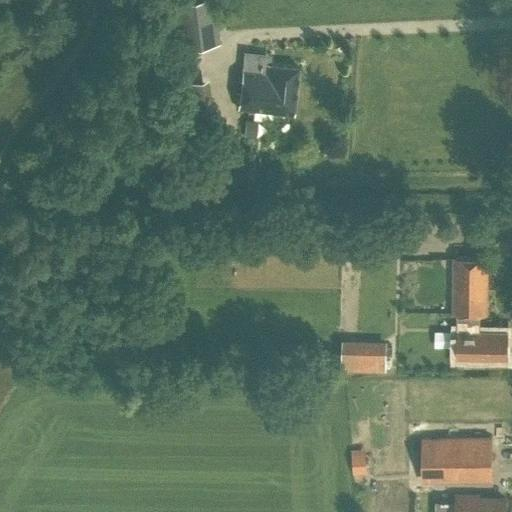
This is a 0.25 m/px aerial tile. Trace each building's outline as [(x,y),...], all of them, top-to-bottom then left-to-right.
[(179,50),(220,45),(213,0),(202,0),(173,4),(179,50)] [(293,115),(299,67),(264,63),(263,71),(243,68),(239,109),(293,115)] [(487,315),(488,257),(452,257),(452,315),(457,315),(456,331),(457,331),(456,357),(507,359),(508,332),(480,332),(480,315),(487,315)] [(387,370),(387,341),(342,339),(342,356),(333,356),(333,374),(342,374),(343,369),(387,370)] [(458,406),(472,406),(472,394),(458,394),(458,406)] [(442,439),(442,435),(424,435),(424,456),(423,456),(423,479),(489,478),(489,456),(489,449),(501,449),(502,439),(442,439)] [(478,497),(478,495),(456,495),(456,511),(504,511),(505,497),(478,497)]
